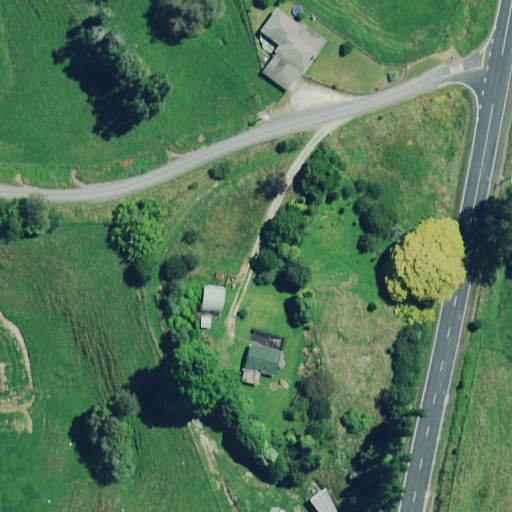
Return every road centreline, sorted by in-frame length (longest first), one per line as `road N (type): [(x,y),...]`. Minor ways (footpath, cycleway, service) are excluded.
road 1 (unclassified): [(0,198),(98,190),(454,78),(498,75)]
road 2 (trunk): [(498,75),(416,511)]
